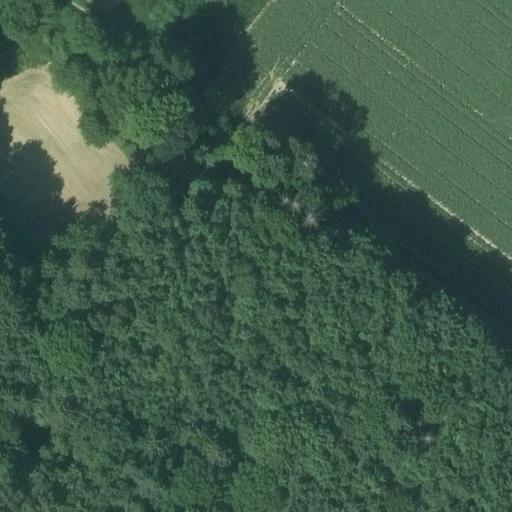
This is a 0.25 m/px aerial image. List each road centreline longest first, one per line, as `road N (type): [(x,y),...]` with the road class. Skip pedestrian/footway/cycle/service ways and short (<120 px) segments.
road 1 (track): [(511,343),(214,124)]
road 2 (track): [(0,416),(90,454),(245,497),(255,511)]
road 3 (track): [(214,124),(64,116)]
